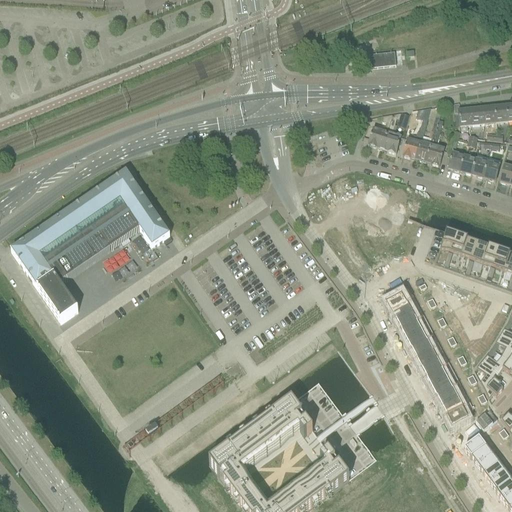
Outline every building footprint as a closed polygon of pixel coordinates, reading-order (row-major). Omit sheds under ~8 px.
[(394,56),(369,58),(370,72),(395,69),(394,56)] [(508,125),(506,110),(506,111),(502,111),(502,110),(494,111),(496,126),(508,125)] [(496,126),(494,111),(494,112),(490,112),(490,111),(482,112),(484,127),(496,126)] [(484,127),(482,112),(482,113),(478,113),(470,113),(472,128),(484,127)] [(472,128),(470,113),(470,114),(466,115),(466,114),(458,114),(460,130),(461,130),(461,135),(467,134),(466,129),(472,128)] [(393,118),(390,127),(394,128),(396,121),(399,122),(400,117),(393,118)] [(401,117),(397,129),(405,132),(409,119),(401,117)] [(393,118),(381,120),(382,126),(384,126),(390,128),(390,127),(393,118)] [(420,146),(421,146),(424,134),(426,124),(422,123),(419,136),(417,135),(415,140),(413,139),(410,141),(410,143),(407,142),(402,159),(411,162),(411,160),(414,161),(415,158),(417,159),(420,146)] [(439,169),(444,152),(436,150),(442,128),(437,127),(435,135),(433,142),(431,149),(426,164),(431,166),(430,167),(439,169)] [(373,132),(367,148),(377,151),(377,150),(382,152),(388,134),(386,133),(385,136),(373,132)] [(388,134),(382,152),(387,153),(386,154),(396,157),(401,140),(389,137),(390,134),(388,133),(388,134)] [(431,149),(433,142),(422,139),(421,143),(421,146),(420,146),(417,159),(415,158),(414,161),(418,162),(417,163),(426,165),(426,164),(431,149)] [(459,175),(463,160),(452,157),(448,172),(448,171),(452,172),(452,173),(459,175)] [(471,178),(475,163),(463,160),(459,175),(460,175),(460,174),(464,175),(464,176),(471,178)] [(483,180),(487,167),(475,163),(471,178),(472,177),(475,178),(475,179),(483,181),(483,180)] [(495,184),(499,170),(487,167),(483,180),(487,181),(487,182),(495,184)] [(509,188),(511,177),(511,170),(504,168),(499,185),(509,188)] [(11,254),(60,326),(78,315),(60,288),(140,234),(152,252),(169,239),(126,175),(11,254)] [(446,236),(439,253),(450,257),(456,240),(446,236)] [(456,240),(450,257),(460,261),(467,243),(456,240)] [(467,243),(460,261),(471,265),(477,247),(467,243)] [(477,247),(471,265),(482,268),(488,251),(477,247)] [(488,251),(482,268),(492,272),(499,255),(488,251)] [(123,253),(101,263),(106,274),(129,263),(123,253)] [(499,255),(492,272),(503,276),(509,258),(499,255)] [(511,259),(509,258),(503,276),(511,278),(511,259)] [(405,296),(385,307),(390,317),(411,306),(405,296)] [(411,306),(390,317),(391,317),(396,326),(416,315),(412,317),(407,308),(411,306)] [(416,315),(396,326),(401,335),(400,335),(400,336),(421,325),(416,315)] [(421,325),(400,336),(405,345),(426,335),(421,325)] [(503,332),(499,339),(511,346),(511,336),(507,334),(511,327),(507,325),(503,332)] [(426,335),(405,345),(410,355),(431,344),(431,343),(431,344),(426,335)] [(495,346),(491,352),(494,354),(498,348),(505,352),(501,359),(511,366),(511,346),(499,339),(495,346)] [(431,344),(410,355),(411,355),(416,364),(436,353),(431,344)] [(487,358),(481,364),(499,378),(503,373),(508,378),(510,376),(511,378),(511,366),(501,359),(496,365),(490,360),(494,354),(491,352),(487,358)] [(436,353),(416,364),(421,374),(441,363),(441,362),(441,363),(436,354),(437,354),(436,353)] [(441,363),(421,374),(426,383),(425,383),(426,383),(447,372),(441,363)] [(481,364),(476,371),(485,378),(479,385),(488,402),(489,402),(493,397),(496,400),(502,393),(499,390),(500,388),(495,383),(499,378),(481,364)] [(447,372),(426,383),(431,393),(451,382),(446,373),(447,373),(447,372)] [(451,382),(431,393),(436,403),(457,391),(456,391),(451,382)] [(457,391),(436,403),(437,403),(441,412),(462,401),(457,391)] [(462,401),(441,412),(446,421),(446,422),(467,411),(462,401)] [(291,406),(209,468),(233,501),(241,511),(310,511),(349,483),(348,483),(327,455),(320,445),(316,440),(312,434),(291,407),(291,406)] [(467,411),(446,422),(451,432),(467,423),(462,414),(467,411)] [(507,417),(501,424),(511,439),(511,420),(511,419),(511,420),(507,417)] [(482,439),(463,452),(470,461),(489,448),(482,439)] [(489,448),(470,461),(470,462),(471,462),(477,470),(496,456),(495,456),(493,457),(488,449),(489,448)] [(496,456),(477,470),(483,478),(483,479),(502,465),(496,456)] [(502,465),(483,479),(489,487),(508,474),(508,473),(508,474),(502,466),(502,465)] [(511,478),(508,474),(489,487),(490,488),(496,496),(495,496),(511,484),(511,478)] [(511,484),(495,496),(502,505),(511,497),(511,484)] [(413,511),(412,510),(413,510),(412,509),(411,509),(408,505),(409,505),(408,504),(404,500),(405,500),(404,498),(403,499),(400,495),(401,495),(400,493),(397,490),(397,489),(396,489),(392,492),(391,493),(387,496),(386,497),(382,500),(381,501),(380,501),(380,502),(378,503),(377,504),(377,503),(376,504),(376,505),(377,505),(378,507),(377,509),(375,510),(372,511),(366,511),(365,511),(413,511)] [(511,497),(502,505),(506,511),(510,511),(511,511),(511,497)]
